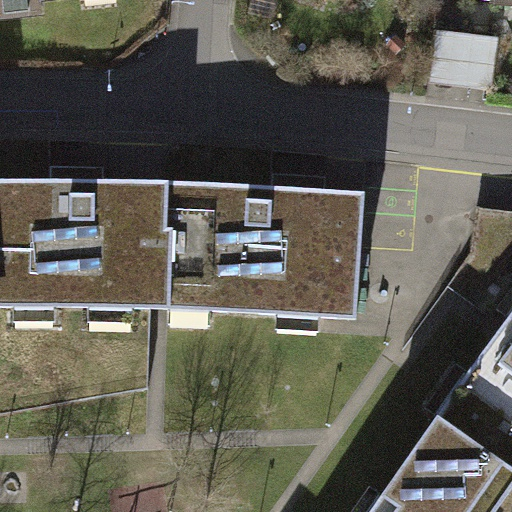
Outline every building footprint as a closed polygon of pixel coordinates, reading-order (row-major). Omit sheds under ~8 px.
[(0,0),(0,15),(39,12),(37,0),(0,0)] [(0,305),(168,308),(165,183),(0,178),(0,305)] [(165,183),(168,308),(353,318),(363,192),(165,183)] [(511,314),(436,420),(511,474),(511,314)] [(494,511),(511,488),(511,474),(436,420),(369,511),(494,511)]
